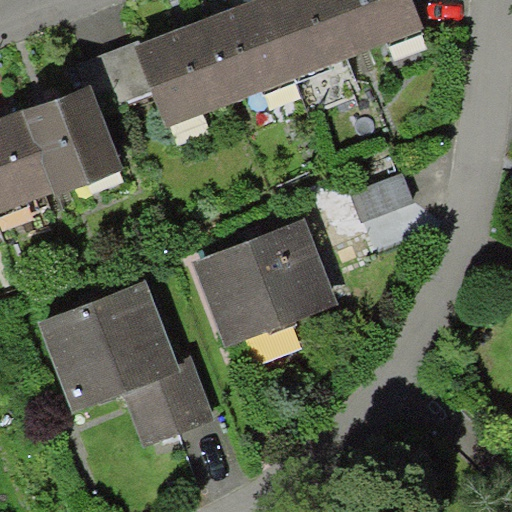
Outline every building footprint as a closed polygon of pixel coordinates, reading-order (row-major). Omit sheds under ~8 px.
[(264,0),(261,0),(201,23),(231,100),(294,76),(264,0)] [(337,0),(264,0),(294,76),(357,52),(337,0)] [(409,0),(337,0),(357,52),(420,28),(409,0)] [(201,23),(139,47),(168,124),(231,100),(201,23)] [(92,89),(29,113),(59,190),(121,167),(92,89)] [(29,113),(0,124),(0,212),(59,190),(29,113)] [(305,219),(196,261),(228,344),(337,302),(305,219)] [(149,282),(42,324),(75,409),(183,368),(149,282)]
